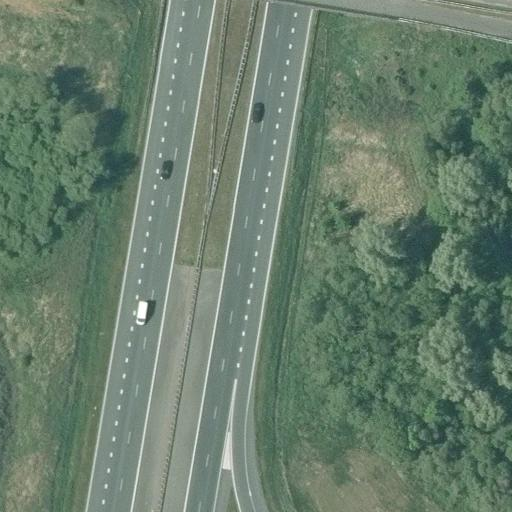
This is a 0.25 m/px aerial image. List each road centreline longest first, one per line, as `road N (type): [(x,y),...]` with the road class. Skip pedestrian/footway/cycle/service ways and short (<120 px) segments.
road 1 (motorway): [(200,0),(116,511)]
road 2 (motorway): [(222,370),(282,0)]
road 3 (unclassified): [(511,30),(341,0)]
road 4 (motorway): [(248,511),(222,370)]
road 5 (motorway): [(198,511),(222,370)]
